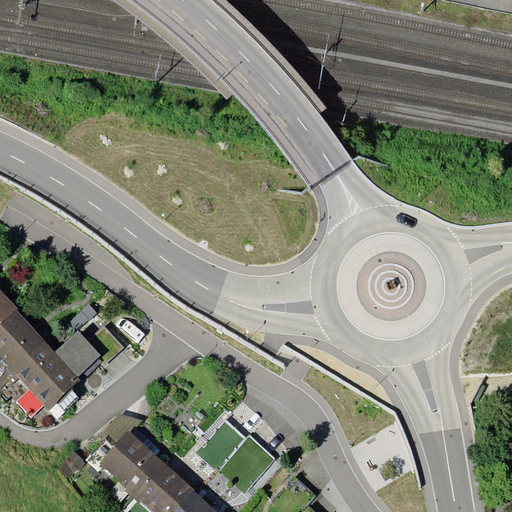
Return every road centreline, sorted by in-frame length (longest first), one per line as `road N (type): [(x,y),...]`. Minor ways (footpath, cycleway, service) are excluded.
road 1 (residential): [(330,306),(218,295),(43,171),(0,151)]
road 2 (primary): [(361,227),(297,129),(166,0)]
road 3 (residential): [(368,511),(296,396),(184,327)]
road 4 (residential): [(184,327),(83,428),(50,440),(0,425)]
road 5 (residential): [(184,327),(7,217)]
road 6 (tertiary): [(456,511),(414,347)]
